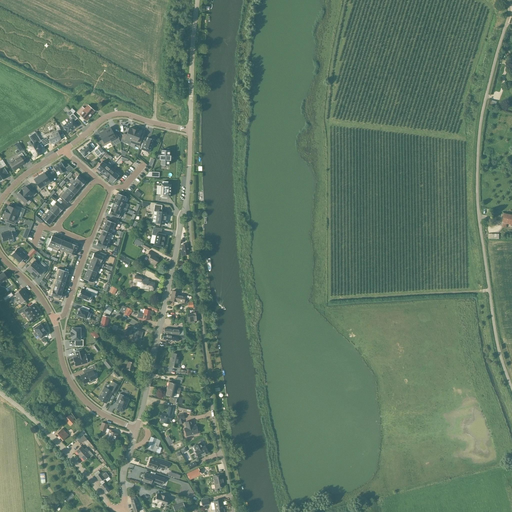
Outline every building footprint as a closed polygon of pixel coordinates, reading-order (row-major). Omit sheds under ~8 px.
[(88,105),(79,115),(86,121),(94,111),(88,105)] [(72,119),(63,126),(68,133),(78,126),(74,121),(77,119),(73,114),(70,117),(72,119)] [(110,128),(104,131),(109,140),(111,143),(116,140),(119,138),(116,133),(113,134),(110,128)] [(131,140),(135,130),(132,129),(129,128),(126,134),(123,133),(121,139),(125,141),(125,139),(130,142),(131,140)] [(109,140),(104,131),(103,131),(103,130),(100,132),(100,133),(99,133),(102,140),(99,141),(102,147),(105,145),(111,143),(109,140)] [(138,131),(135,130),(131,140),(130,142),(130,143),(135,145),(139,146),(141,140),(138,139),(141,132),(138,131)] [(64,136),(65,136),(62,132),(59,134),(58,131),(49,135),(50,136),(47,137),(50,144),(53,143),(53,144),(61,139),(60,137),(64,135),(64,136)] [(34,144),(28,147),(35,157),(39,155),(39,154),(41,152),(39,149),(40,149),(38,145),(37,146),(36,144),(41,141),(35,133),(31,135),(36,142),(34,142),(35,143),(34,144)] [(152,139),(153,138),(149,137),(148,138),(147,138),(145,144),(142,143),(140,149),(149,152),(153,140),(152,139)] [(94,150),(89,143),(79,150),(84,157),(94,150)] [(161,150),(161,155),(159,155),(160,156),(159,159),(159,160),(161,160),(160,165),(168,165),(169,160),(170,161),(170,160),(169,160),(169,156),(170,156),(170,155),(169,155),(169,150),(161,150)] [(10,163),(14,170),(24,163),(22,161),(25,159),(22,153),(18,155),(19,157),(10,163)] [(100,172),(106,165),(102,161),(96,168),(100,172)] [(58,171),(61,174),(65,172),(63,168),(64,167),(61,162),(53,167),(56,172),(58,171)] [(106,165),(100,172),(104,175),(104,176),(110,169),(110,168),(112,167),(113,165),(109,162),(106,165)] [(73,169),(69,165),(64,169),(67,174),(69,171),(73,169)] [(104,176),(108,179),(114,172),(116,170),(112,167),(110,168),(110,169),(104,176),(104,175),(104,176)] [(114,172),(108,179),(113,183),(118,176),(114,172)] [(44,173),(39,176),(45,186),(50,183),(51,184),(54,182),(50,177),(47,179),(44,173)] [(81,186),(82,186),(85,182),(78,175),(74,180),(81,186)] [(45,186),(39,176),(38,177),(38,176),(34,178),(35,179),(34,179),(37,185),(35,187),(38,192),(41,190),(40,189),(45,186)] [(71,184),(78,190),(81,186),(74,180),(74,181),(71,184)] [(171,193),(172,189),(170,189),(170,184),(167,184),(168,182),(162,181),(162,184),(161,184),(160,197),(161,197),(161,198),(166,198),(166,197),(169,197),(170,193),(171,193)] [(78,190),(71,184),(67,188),(74,194),(78,190)] [(21,190),(28,198),(29,199),(30,200),(34,196),(37,193),(32,189),(30,191),(25,186),(21,190)] [(64,192),(71,198),(74,194),(67,188),(64,192)] [(21,190),(16,194),(21,200),(19,202),(24,206),(26,204),(25,203),(29,199),(28,198),(21,190)] [(58,195),(67,203),(71,198),(64,192),(62,191),(58,195)] [(115,198),(123,202),(124,202),(126,197),(117,193),(115,198)] [(113,203),(124,208),(126,203),(124,202),(123,202),(115,198),(113,203)] [(59,212),(60,212),(64,208),(56,201),(52,206),(59,212)] [(111,208),(122,213),(124,208),(113,203),(111,208)] [(18,217),(21,208),(15,205),(14,208),(8,206),(6,208),(5,211),(18,217)] [(155,223),(164,224),(164,219),(165,219),(165,217),(165,216),(165,212),(161,212),(161,206),(155,205),(154,211),(157,212),(155,223)] [(49,210),(56,216),(59,212),(52,206),(49,210)] [(108,214),(120,218),(122,213),(111,208),(108,214)] [(45,214),(52,220),(56,216),(49,210),(46,214),(45,214)] [(14,225),(18,217),(5,211),(4,214),(3,217),(7,219),(6,222),(7,222),(10,223),(14,225)] [(41,218),(49,225),(52,220),(45,214),(46,214),(45,213),(41,218)] [(511,214),(504,213),(502,223),(511,224),(511,214)] [(106,220),(104,225),(112,228),(115,229),(117,224),(115,223),(106,220)] [(112,228),(104,225),(102,230),(110,233),(112,228)] [(10,232),(1,234),(3,242),(8,240),(9,244),(13,243),(12,239),(13,239),(12,234),(15,233),(14,228),(9,228),(10,232)] [(154,245),(162,247),(165,235),(164,235),(160,234),(161,229),(153,228),(152,235),(156,236),(154,245)] [(110,233),(102,230),(100,235),(108,238),(110,239),(112,234),(110,233)] [(108,238),(100,235),(98,240),(106,243),(108,238)] [(53,249),(57,238),(52,236),(50,239),(48,244),(47,247),(53,249)] [(53,249),(58,251),(59,249),(58,249),(62,240),(57,238),(53,249)] [(144,243),(136,239),(133,243),(139,246),(140,245),(142,246),(142,247),(148,250),(151,246),(144,243)] [(63,251),(67,242),(62,240),(58,249),(59,249),(63,251)] [(106,243),(98,240),(95,245),(104,249),(107,243),(106,243)] [(68,254),(72,244),(67,242),(63,251),(63,252),(68,254)] [(68,254),(73,256),(77,246),(72,244),(68,254)] [(20,263),(26,257),(17,249),(11,255),(20,263)] [(156,255),(150,251),(148,254),(148,253),(147,256),(150,257),(147,261),(155,265),(158,259),(155,257),(156,255)] [(92,259),(100,262),(101,263),(103,263),(105,258),(106,255),(100,252),(99,255),(94,253),(91,259),(92,259)] [(31,273),(38,265),(34,262),(36,260),(33,257),(29,262),(31,264),(26,269),(27,270),(27,271),(30,273),(31,273)] [(100,262),(92,259),(90,264),(98,267),(99,268),(101,263),(100,262)] [(42,274),(46,270),(40,263),(38,265),(31,273),(35,277),(40,272),(42,274)] [(98,267),(90,264),(88,269),(96,272),(98,267)] [(56,274),(66,277),(68,272),(57,268),(55,274),(56,274)] [(96,272),(88,269),(86,274),(94,277),(95,278),(97,273),(96,272)] [(55,279),(65,282),(66,277),(56,274),(55,279)] [(94,277),(86,274),(83,279),(88,281),(87,284),(93,286),(94,283),(96,278),(95,278),(94,277)] [(148,280),(143,278),(142,278),(142,277),(134,275),(133,281),(137,282),(136,286),(141,287),(153,290),(154,283),(148,281),(148,280)] [(52,284),(63,288),(65,282),(55,279),(54,279),(52,284)] [(62,293),(63,288),(52,284),(50,289),(62,293)] [(112,286),(109,292),(114,295),(117,289),(112,286)] [(21,289),(14,294),(21,303),(28,299),(21,289)] [(60,299),(62,293),(50,289),(48,295),(54,297),(53,299),(58,301),(59,298),(60,299)] [(84,300),(88,301),(88,300),(89,301),(91,295),(95,296),(97,292),(90,289),(89,292),(86,290),(85,291),(81,290),(78,296),(84,299),(84,300)] [(172,291),(170,300),(177,302),(177,301),(184,303),(185,296),(178,295),(178,292),(172,291)] [(40,316),(32,304),(32,305),(27,308),(25,306),(17,311),(19,314),(24,310),(28,315),(26,317),(29,320),(31,319),(32,321),(32,322),(40,316)] [(123,305),(119,311),(128,316),(130,313),(131,313),(132,311),(131,311),(132,310),(127,307),(127,308),(123,305)] [(78,311),(77,315),(79,316),(79,317),(82,318),(82,317),(86,319),(88,312),(89,308),(82,306),(81,309),(80,309),(79,311),(78,311)] [(113,309),(108,306),(104,312),(109,315),(113,309)] [(143,309),(142,313),(139,312),(137,317),(148,320),(151,311),(143,309)] [(199,320),(198,312),(188,314),(189,323),(194,323),(194,321),(199,320)] [(47,334),(40,324),(33,329),(40,338),(47,334)] [(127,326),(125,336),(130,337),(133,337),(132,343),(131,346),(138,348),(139,345),(142,332),(135,330),(134,334),(131,333),(133,327),(127,326)] [(80,328),(72,328),(72,332),(70,332),(70,336),(72,336),(72,340),(75,340),(75,346),(83,346),(83,340),(80,340),(80,328)] [(90,333),(94,340),(99,336),(95,330),(94,330),(90,333)] [(76,357),(73,358),(75,366),(88,363),(88,362),(91,361),(89,354),(86,355),(85,354),(84,355),(82,350),(75,351),(76,357)] [(173,353),(170,366),(177,367),(180,355),(173,353)] [(127,365),(126,369),(133,371),(134,363),(124,360),(123,364),(127,365)] [(83,370),(85,374),(81,375),(84,384),(89,382),(89,383),(93,382),(92,380),(96,378),(93,370),(96,369),(94,365),(83,370)] [(104,387),(98,399),(106,403),(112,392),(115,393),(119,385),(111,381),(109,385),(106,383),(104,387)] [(167,388),(175,390),(180,391),(181,388),(175,387),(176,384),(169,382),(167,388)] [(173,397),(174,393),(179,395),(180,391),(175,390),(167,388),(166,395),(166,396),(168,396),(168,395),(173,397)] [(119,394),(117,400),(119,401),(119,402),(117,408),(118,409),(121,411),(122,410),(123,411),(125,407),(126,407),(128,403),(127,403),(129,398),(119,394)] [(182,403),(183,398),(178,397),(178,399),(170,397),(169,402),(184,405),(185,404),(182,403)] [(192,408),(179,405),(178,409),(183,411),(183,412),(190,413),(192,408)] [(167,414),(162,413),(160,418),(160,421),(169,424),(170,421),(171,421),(172,415),(174,408),(169,406),(167,414)] [(64,419),(70,426),(75,421),(73,419),(74,418),(70,414),(70,415),(69,414),(64,419)] [(196,433),(198,433),(196,425),(192,426),(192,424),(191,421),(185,422),(186,428),(184,428),(187,436),(193,434),(194,435),(197,435),(196,433)] [(102,422),(99,430),(105,432),(107,429),(108,425),(102,422)] [(69,435),(62,428),(55,435),(61,442),(69,435)] [(106,435),(104,440),(109,442),(109,440),(115,442),(115,440),(116,441),(116,438),(117,434),(112,432),(113,431),(109,430),(108,433),(107,436),(106,435)] [(84,431),(75,438),(80,444),(89,436),(84,431)] [(147,449),(156,452),(157,449),(158,449),(159,447),(158,446),(160,440),(151,437),(147,449)] [(195,451),(198,458),(206,454),(206,453),(208,451),(205,446),(202,447),(200,443),(194,446),(196,450),(195,451)] [(81,446),(76,451),(84,460),(89,456),(87,453),(88,452),(89,451),(86,448),(84,450),(81,446)] [(150,458),(147,466),(156,469),(158,470),(159,467),(166,469),(168,463),(154,459),(150,458)] [(188,465),(190,469),(197,466),(195,461),(188,465)] [(186,474),(189,480),(201,474),(198,468),(186,474)] [(100,473),(96,476),(100,482),(100,481),(102,484),(100,486),(105,493),(110,490),(104,483),(105,483),(103,481),(109,477),(106,472),(106,473),(102,475),(100,473)] [(145,473),(142,481),(151,483),(152,481),(162,484),(164,479),(150,474),(150,475),(145,473)] [(215,488),(224,486),(222,474),(213,476),(215,488)] [(173,493),(191,499),(193,493),(175,487),(173,493)] [(152,502),(158,503),(158,504),(163,506),(163,505),(165,506),(168,498),(166,498),(167,497),(163,496),(157,494),(155,498),(154,498),(152,502)] [(131,500),(133,511),(137,511),(139,511),(136,502),(135,497),(130,498),(131,500)] [(223,511),(222,500),(214,501),(214,502),(211,502),(212,511),(223,511)]
